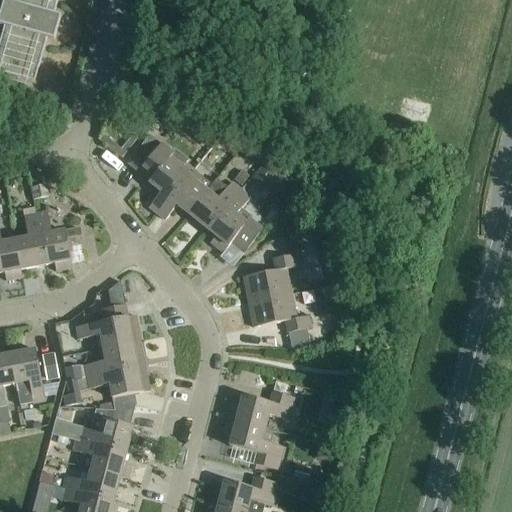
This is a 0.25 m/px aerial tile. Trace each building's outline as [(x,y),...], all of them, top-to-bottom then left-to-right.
[(4,2),(0,15),(0,27),(4,28),(0,41),(0,74),(34,84),(46,40),(53,42),(60,18),(53,16),(57,0),(11,0),(11,4),(4,2)] [(198,126),(190,136),(208,151),(216,141),(198,126)] [(149,210),(156,215),(192,171),(185,166),(188,163),(175,152),(172,155),(151,138),(128,166),(150,184),(149,186),(161,195),(149,210)] [(288,183),(275,172),(272,175),(263,168),(250,183),(261,194),(267,187),(277,196),(288,183)] [(192,171),(156,215),(165,223),(177,208),(187,216),(206,193),(197,186),(202,180),(192,171)] [(233,183),(241,189),(249,179),(241,172),(233,183)] [(227,190),(216,181),(206,193),(187,216),(207,232),(240,191),(231,184),(227,190)] [(45,187),(30,190),(32,203),(47,200),(45,187)] [(240,191),(207,232),(215,239),(210,245),(223,256),(221,258),(230,266),(244,256),(263,232),(251,222),(252,220),(242,212),(251,200),(240,191)] [(83,247),(80,232),(52,237),(48,214),(35,217),(45,268),(54,266),(55,274),(72,271),(68,250),(83,247)] [(28,241),(15,243),(20,273),(21,273),(45,268),(35,217),(24,219),(28,241)] [(299,228),(300,238),(312,236),(311,226),(299,228)] [(20,273),(15,243),(2,246),(0,237),(0,276),(4,276),(6,284),(22,281),(21,273),(20,273)] [(275,273),(243,279),(248,304),(291,296),(286,271),(299,269),(296,257),(273,261),(275,273)] [(291,296),(248,304),(253,330),(285,324),(287,335),(311,330),(309,318),(296,321),(291,296)] [(320,306),(323,322),(339,319),(336,303),(320,306)] [(101,338),(103,350),(132,345),(140,343),(133,310),(102,316),(104,325),(76,330),(79,343),(101,338)] [(84,368),(84,372),(66,376),(67,382),(145,368),(143,360),(140,343),(132,345),(103,350),(106,364),(84,368)] [(35,352),(10,357),(15,387),(19,407),(32,405),(32,406),(45,403),(35,352)] [(59,381),(54,356),(42,358),(47,383),(59,381)] [(15,387),(10,357),(0,359),(0,425),(9,424),(6,409),(2,389),(15,387)] [(150,394),(145,368),(67,382),(68,384),(66,384),(69,398),(62,399),(64,410),(81,407),(78,394),(110,387),(115,412),(135,408),(136,408),(134,397),(150,394)] [(232,406),(228,422),(264,432),(268,418),(290,424),(296,401),(272,395),(269,406),(242,399),(240,408),(232,406)] [(135,408),(115,412),(115,413),(95,413),(90,432),(56,423),(53,437),(75,442),(126,455),(133,430),(129,429),(135,408)] [(264,432),(228,422),(224,438),(231,440),(229,449),(256,456),(253,467),(276,473),(282,450),(269,446),(272,434),(264,432)] [(126,455),(75,442),(72,454),(93,460),(90,473),(120,480),(127,482),(132,466),(124,464),(126,455)] [(316,461),(330,465),(334,449),(320,445),(316,461)] [(296,467),(293,480),(315,486),(316,479),(310,477),(311,471),(296,467)] [(65,480),(63,491),(114,504),(120,480),(90,473),(87,486),(65,480)] [(50,488),(53,478),(41,475),(38,485),(40,485),(50,488)] [(251,491),(224,484),(218,508),(230,511),(260,511),(262,507),(270,509),(276,486),(253,480),(251,491)] [(282,493),(295,496),(298,485),(285,482),(282,493)] [(39,486),(32,511),(47,511),(53,490),(39,486)] [(111,511),(114,504),(63,491),(60,503),(81,509),(80,511),(111,511)]
